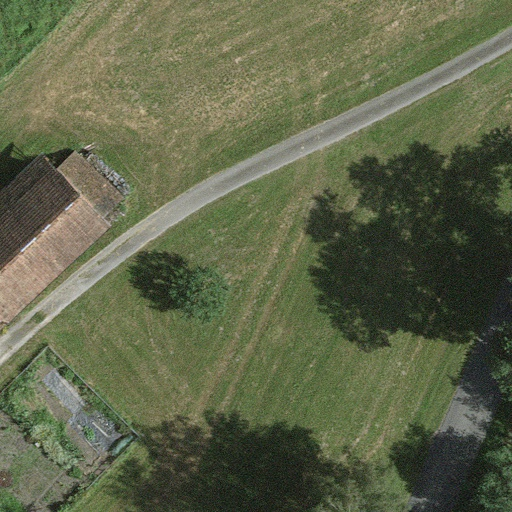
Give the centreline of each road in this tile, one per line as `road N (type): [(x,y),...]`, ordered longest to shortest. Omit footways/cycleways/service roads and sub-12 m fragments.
road 1 (track): [(0,367),(138,247),(292,155),(461,75),(511,42)]
road 2 (unclassified): [(511,321),(428,511)]
